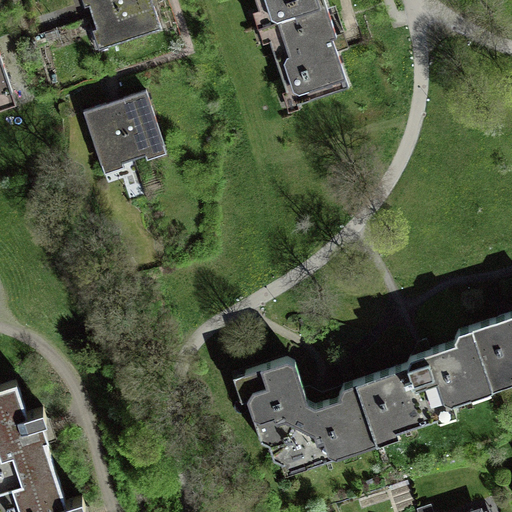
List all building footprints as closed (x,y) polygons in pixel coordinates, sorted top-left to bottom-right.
[(94,2),(98,14),(140,0),(85,0),(87,4),(94,2)] [(162,27),(152,0),(140,0),(98,14),(102,26),(93,29),(99,47),(162,27)] [(254,16),(257,26),(321,5),(319,0),(256,0),(262,14),(254,16)] [(350,91),(321,5),(257,26),(263,46),(272,43),(288,91),(281,94),(289,117),(305,112),(303,106),(350,91)] [(0,112),(26,104),(5,41),(0,42),(0,112)] [(145,90),(113,101),(132,157),(145,153),(146,157),(165,151),(145,90)] [(122,160),(132,157),(113,101),(85,110),(105,171),(123,165),(122,160)] [(511,315),(475,327),(492,391),(511,385),(511,315)] [(492,391),(475,327),(461,334),(458,343),(412,359),(409,367),(357,384),(378,448),(402,440),(398,432),(439,419),(440,423),(460,418),(455,402),(492,391)] [(378,448),(357,384),(344,387),(341,398),(315,406),(306,400),(295,365),(287,362),(234,381),(241,404),(249,402),(261,444),(269,448),(273,462),(282,466),(285,479),(378,448)] [(0,485),(56,467),(47,441),(52,439),(46,423),(52,421),(46,403),(27,409),(17,379),(0,385),(0,485)] [(83,511),(86,511),(82,498),(68,502),(56,467),(0,485),(0,511),(83,511)]
